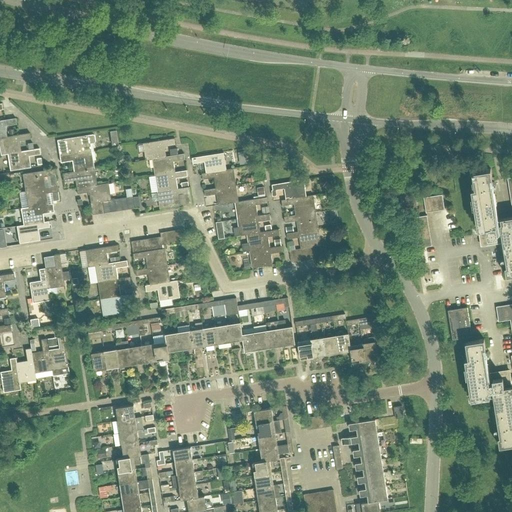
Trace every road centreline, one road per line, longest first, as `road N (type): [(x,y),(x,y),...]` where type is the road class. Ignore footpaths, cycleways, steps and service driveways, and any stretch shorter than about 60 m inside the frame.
road 1 (residential): [(381,251),(360,265),(225,287),(194,217),(184,214),(0,254)]
road 2 (tertiary): [(0,73),(343,118)]
road 3 (tertiary): [(348,66),(258,54),(22,0)]
road 4 (unclassified): [(437,389),(417,303),(381,251)]
road 5 (tertiary): [(360,120),(511,129)]
road 6 (residential): [(292,383),(331,402),(437,389)]
road 7 (tertiary): [(511,81),(366,69)]
road 8 (residential): [(292,383),(298,430),(331,458),(340,511)]
road 9 (unclassified): [(431,511),(437,389)]
